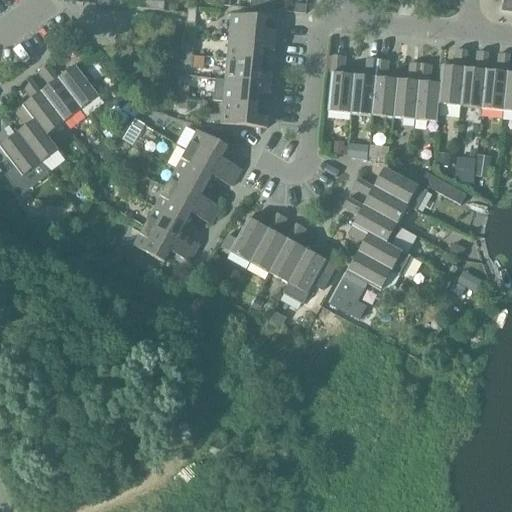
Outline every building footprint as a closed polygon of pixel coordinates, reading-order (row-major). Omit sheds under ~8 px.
[(141,10),(153,11),(153,2),(142,1),(141,10)] [(251,9),(262,10),(263,2),(252,1),(251,9)] [(153,2),(153,11),(164,12),(165,4),(153,2)] [(189,2),(188,13),(197,14),(198,3),(189,2)] [(263,2),(262,10),(274,12),(275,3),(263,2)] [(294,14),(306,15),(307,6),(295,5),(294,14)] [(197,14),(188,13),(187,25),(196,26),(197,14)] [(232,15),(230,38),(275,43),(276,33),(266,32),(267,19),(232,15)] [(230,38),(228,59),(263,63),(264,51),(274,52),(275,43),(230,38)] [(185,45),(184,55),(193,56),(194,45),(185,45)] [(442,68),(441,86),(439,106),(440,106),(461,108),(465,70),(467,52),(456,51),(454,69),(442,68)] [(476,71),(465,70),(461,108),(483,110),(487,72),(488,54),(478,53),(476,71)] [(193,56),(184,55),(183,68),(191,69),(193,56)] [(497,73),(487,72),(483,110),(504,112),(508,74),(510,56),(499,55),(497,73)] [(328,113),(351,115),(355,77),(344,76),(346,58),(334,57),(328,113)] [(228,59),(226,81),(271,86),(272,76),(261,75),(263,63),(228,59)] [(351,115),(372,117),(378,61),(367,60),(366,78),(355,77),(351,115)] [(372,117),(394,119),(398,81),(387,80),(389,62),(378,61),(372,117)] [(394,119),(415,122),(421,66),(411,64),(409,82),(398,81),(394,119)] [(421,66),(415,122),(438,124),(440,106),(439,106),(441,86),(430,85),(432,67),(421,66)] [(50,87),(41,94),(65,124),(82,111),(59,81),(48,67),(39,73),(50,87)] [(77,67),(59,81),(82,111),(108,91),(100,80),(92,87),(77,67)] [(33,101),(24,107),(47,137),(48,137),(65,124),(41,94),(31,80),(22,86),(33,101)] [(226,81),(224,103),(258,106),(259,94),(270,95),(271,86),(226,81)] [(181,88),(180,98),(188,99),(189,88),(181,88)] [(188,99),(180,98),(178,111),(187,112),(188,99)] [(258,106),(224,103),(221,125),(267,130),(268,119),(257,117),(258,106)] [(27,128),(18,134),(41,165),(59,151),(48,137),(47,137),(24,107),(16,114),(27,128)] [(137,118),(126,138),(136,144),(147,123),(137,118)] [(198,132),(187,152),(237,179),(242,170),(222,160),(228,149),(198,132)] [(41,165),(18,134),(0,148),(0,165),(8,159),(23,179),(41,165)] [(361,147),(358,149),(357,157),(367,158),(368,148),(361,147)] [(187,152),(176,170),(207,187),(212,177),(232,188),(237,179),(187,152)] [(486,156),(459,154),(457,178),(484,180),(486,156)] [(386,169),(375,189),(408,207),(424,178),(412,172),(407,181),(386,169)] [(176,170),(166,189),(216,217),(221,208),(201,197),(207,187),(176,170)] [(370,198),(364,208),(398,226),(408,207),(375,189),(359,180),(354,190),(370,198)] [(166,189),(156,208),(186,225),(192,215),(211,226),(216,217),(166,189)] [(359,217),(354,227),(387,245),(388,244),(398,226),(364,208),(348,199),(343,209),(359,217)] [(156,208),(145,227),(195,255),(200,246),(180,235),(186,225),(156,208)] [(251,264),(270,274),(288,241),(279,236),(288,220),(278,215),(269,231),(251,264)] [(222,248),(251,264),(269,231),(249,220),(238,241),(229,236),(222,248)] [(270,274),(289,285),(307,252),(298,246),(306,231),(297,225),(288,241),(270,274)] [(195,255),(145,227),(134,247),(165,264),(171,253),(190,263),(195,255)] [(359,254),(393,273),(403,279),(414,259),(388,244),(387,245),(354,227),(349,236),(364,245),(359,254)] [(307,252),(289,285),(309,296),(320,274),(329,279),(336,268),(307,252)] [(393,273),(359,254),(343,283),(355,290),(360,281),(382,293),(393,273)] [(456,285),(476,296),(484,280),(465,269),(456,285)] [(207,446),(219,452),(224,440),(212,435),(207,446)]
